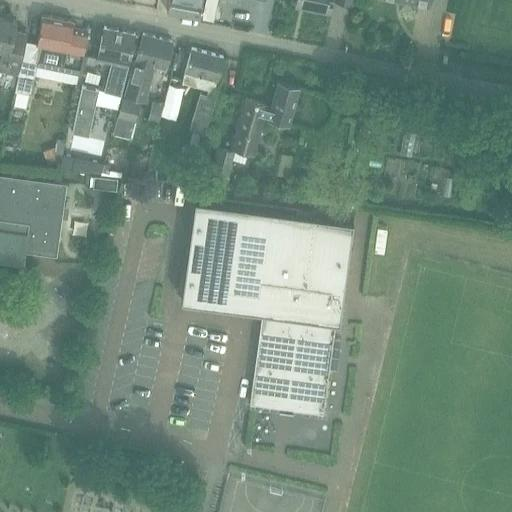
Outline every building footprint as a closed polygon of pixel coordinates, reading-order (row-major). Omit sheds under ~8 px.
[(203,0),(169,0),(167,12),(200,18),(203,0)] [(296,0),(296,3),(329,11),(331,0),(296,0)] [(80,68),(88,29),(72,26),(73,21),(42,14),(37,43),(26,41),(19,74),(15,92),(31,95),(37,64),(62,69),(63,64),(80,68)] [(15,30),(17,22),(0,18),(0,69),(19,74),(26,41),(27,33),(15,30)] [(135,33),(127,31),(104,27),(98,60),(112,62),(106,90),(82,85),(72,133),(90,136),(96,105),(118,109),(122,95),(135,33)] [(143,33),(127,94),(145,98),(154,65),(165,68),(172,41),(143,33)] [(223,56),(192,47),(183,79),(214,88),(223,56)] [(35,78),(33,90),(76,96),(77,84),(35,78)] [(246,97),(232,146),(252,152),(264,113),(268,114),(267,117),(289,124),(300,86),(277,81),(271,104),(246,97)] [(215,98),(200,93),(191,130),(205,133),(215,98)] [(141,102),(127,98),(123,97),(115,126),(134,131),(141,102)] [(231,175),(238,152),(222,147),(215,171),(231,175)] [(59,163),(55,150),(46,153),(50,166),(59,163)] [(145,174),(149,157),(135,153),(131,170),(145,174)] [(294,155),(282,153),(278,176),(290,177),(294,155)] [(0,171),(0,216),(30,221),(26,249),(57,253),(63,214),(65,214),(66,205),(64,205),(67,181),(0,171)] [(118,179),(95,176),(93,188),(117,190),(118,179)] [(355,219),(354,219),(194,197),(192,211),(180,301),(262,312),(249,403),(287,408),(299,317),(336,322),(342,322),(343,315),(338,314),(339,305),(340,296),(345,296),(355,219)] [(0,257),(25,261),(26,249),(30,221),(0,216),(0,257)] [(324,413),(336,322),(299,317),(287,408),(324,413)]
